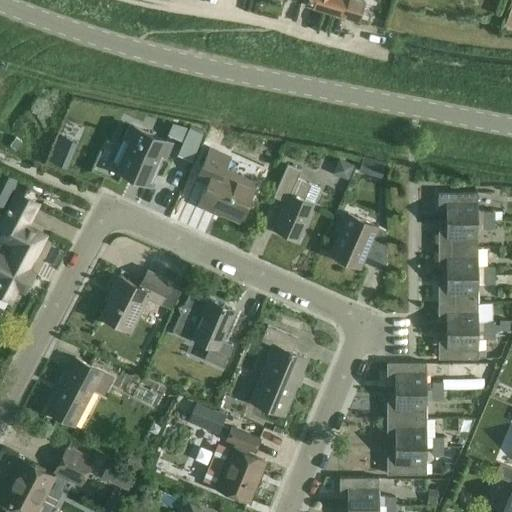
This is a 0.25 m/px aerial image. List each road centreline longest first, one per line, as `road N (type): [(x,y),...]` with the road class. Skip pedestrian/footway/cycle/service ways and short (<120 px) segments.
road 1 (residential): [(286,511),(359,327),(350,316),(119,212),(98,223),(0,413)]
road 2 (secondary): [(511,128),(278,85),(52,26),(0,3)]
